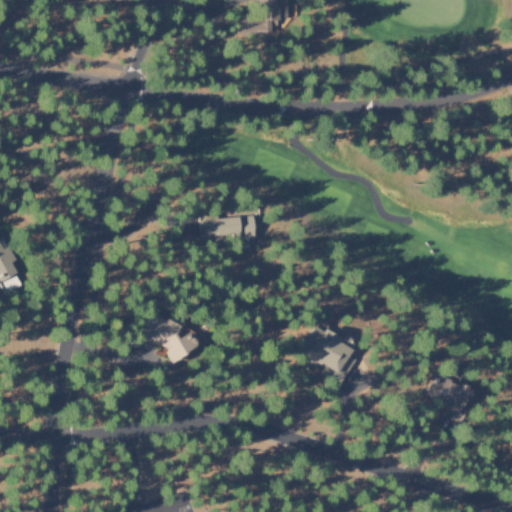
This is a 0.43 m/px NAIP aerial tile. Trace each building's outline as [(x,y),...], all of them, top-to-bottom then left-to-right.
[(235,32),(274,35),(275,0),(259,0),(259,16),(235,15),(235,32)] [(250,233),(250,215),(200,217),(201,235),(250,233)] [(0,242),(0,289),(1,292),(20,283),(0,242)] [(179,326),(146,309),(138,324),(147,329),(142,336),(164,347),(160,354),(177,363),(190,339),(176,331),(179,326)] [(294,348),(306,353),(303,360),(319,367),(316,374),(337,383),(345,366),(340,364),(347,346),(333,340),(335,334),(321,327),(320,329),(305,322),(294,348)] [(422,395),(461,407),(468,386),(429,374),(422,395)]
